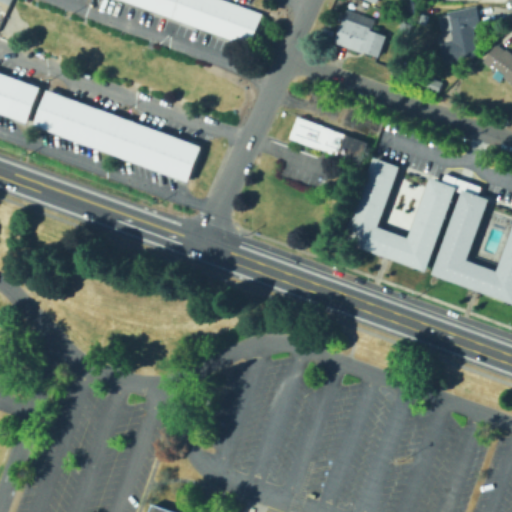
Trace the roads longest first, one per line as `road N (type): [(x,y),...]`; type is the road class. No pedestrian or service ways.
road 1 (secondary): [(511,360),(203,246)]
road 2 (tertiary): [(307,0),(203,246)]
road 3 (residential): [(511,141),(282,58)]
road 4 (secondary): [(203,246),(0,171)]
road 5 (residential): [(0,497),(55,341)]
